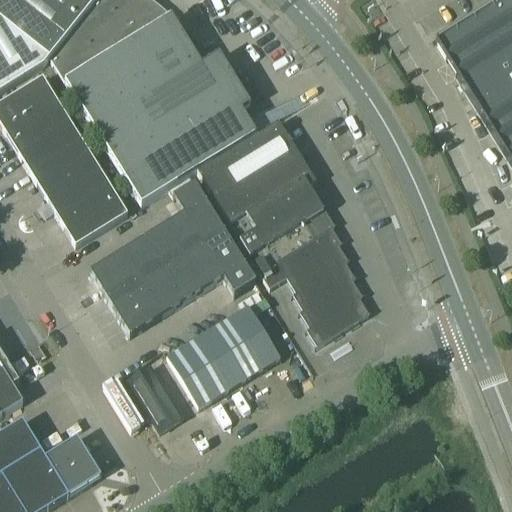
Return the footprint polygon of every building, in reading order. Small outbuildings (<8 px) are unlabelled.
[(0,0),(0,97),(43,72),(48,64),(99,0),(0,0)] [(140,213),(196,179),(255,142),(240,117),(249,112),(218,61),(209,67),(196,48),(188,39),(171,22),(162,14),(149,4),(143,0),(99,0),(48,64),(140,213)] [(490,14),(434,48),(455,82),(479,121),(511,173),(511,5),(510,3),(509,2),(501,7),(490,14)] [(0,110),(0,133),(11,151),(63,119),(41,84),(0,110)] [(11,151),(32,185),(84,153),(63,119),(11,151)] [(255,142),(196,179),(269,295),(285,285),(294,299),(291,301),(301,317),(298,319),(308,334),(305,336),(316,354),(368,321),(359,305),(362,304),(352,288),(355,286),(345,270),(348,268),(338,252),(341,251),(331,235),(334,233),(323,215),(322,216),(308,193),(314,189),(277,128),(255,142)] [(32,185),(53,219),(105,187),(84,153),(32,185)] [(105,187),(53,219),(74,254),(126,222),(105,187)] [(182,221),(89,279),(128,343),(222,285),(233,303),(254,289),(193,191),(172,204),(182,221)] [(247,314),(165,364),(197,415),(279,365),(247,314)] [(0,370),(0,423),(22,410),(11,392),(18,388),(5,368),(0,370)] [(127,388),(158,439),(181,426),(150,374),(127,388)] [(0,511),(53,511),(90,489),(100,483),(76,444),(44,464),(21,427),(0,440),(0,511)]
